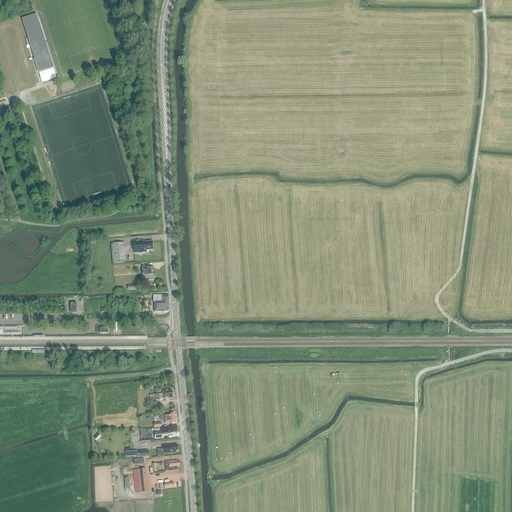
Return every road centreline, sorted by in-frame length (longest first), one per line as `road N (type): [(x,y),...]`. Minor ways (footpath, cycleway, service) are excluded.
road 1 (primary): [(176,321),(162,45),(169,0)]
road 2 (primary): [(193,511),(176,321)]
road 3 (unclassified): [(0,322),(176,321)]
